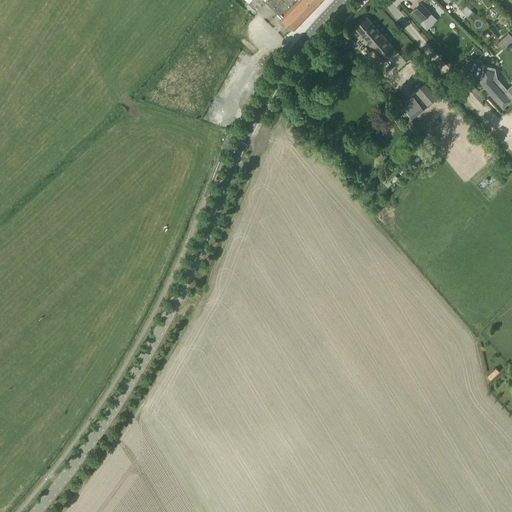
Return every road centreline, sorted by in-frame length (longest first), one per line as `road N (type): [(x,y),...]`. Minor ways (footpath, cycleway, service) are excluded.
road 1 (tertiary): [(31,511),(118,402),(196,256),(251,122),(342,0)]
road 2 (residential): [(500,132),(382,0)]
